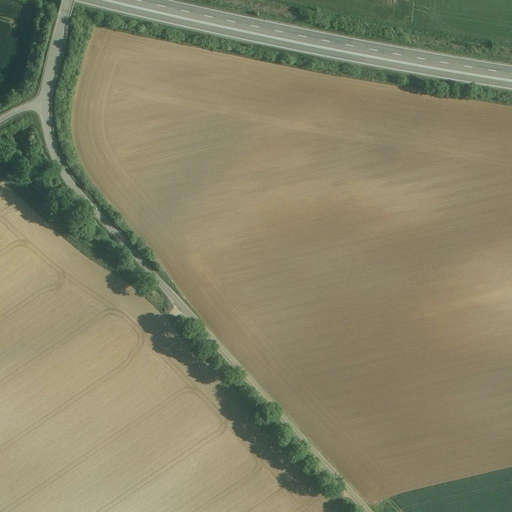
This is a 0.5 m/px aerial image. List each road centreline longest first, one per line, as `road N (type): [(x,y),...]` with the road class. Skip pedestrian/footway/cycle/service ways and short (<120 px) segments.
road 1 (unclassified): [(44,103),(59,162),(371,511)]
road 2 (trunk): [(117,0),(511,78)]
